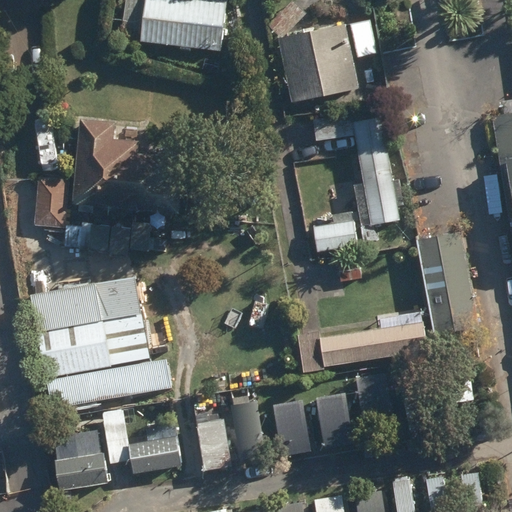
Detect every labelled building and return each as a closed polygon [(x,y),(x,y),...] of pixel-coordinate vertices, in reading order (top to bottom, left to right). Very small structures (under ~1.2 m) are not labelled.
[(141,42),(221,51),(226,0),(125,0),(124,11),(118,10),(116,24),(122,25),(120,41),(136,43),(137,35),(141,35),(141,42)] [(269,25),(283,39),(306,15),(292,2),(269,25)] [(279,40),(291,103),(354,90),(341,27),(279,40)] [(511,100),(504,102),(506,114),(491,116),(511,242),(511,100)] [(354,185),(362,227),(400,220),(397,206),(406,205),(401,180),(393,181),(381,118),(353,123),(352,115),(312,121),(316,142),(356,135),(364,183),(354,185)] [(72,205),(179,214),(183,179),(168,177),(170,157),(137,155),(138,142),(114,140),(115,122),(80,119),(72,205)] [(35,225),(66,228),(69,181),(39,178),(35,225)] [(315,229),(319,252),(358,246),(353,212),(333,215),(335,226),(315,229)] [(422,237),(440,332),(485,324),(467,229),(430,235),(428,223),(421,224),(424,237),(422,237)] [(66,247),(86,248),(87,227),(67,227),(66,247)] [(51,240),(25,251),(40,285),(66,274),(51,240)] [(339,261),(340,281),(362,279),(361,259),(339,261)] [(41,333),(53,407),(171,389),(165,356),(149,360),(136,279),(30,296),(36,333),(41,333)] [(321,338),(326,366),(427,350),(422,313),(379,319),(381,329),(321,338)] [(299,336),(303,373),(323,371),(318,333),(299,336)] [(392,368),(361,373),(369,427),(400,422),(392,368)] [(484,371),(457,375),(461,401),(488,397),(484,371)] [(400,382),(410,433),(433,428),(423,378),(400,382)] [(331,389),(340,435),(356,431),(347,385),(331,389)] [(290,397),(298,438),(315,436),(307,393),(290,397)] [(233,399),(242,454),(265,450),(257,405),(250,407),(248,396),(233,399)] [(102,414),(110,464),(131,461),(124,413),(123,410),(102,414)] [(223,414),(199,418),(206,466),(229,463),(223,414)] [(130,445),(135,474),(181,467),(176,437),(130,445)] [(57,491),(59,505),(72,503),(70,489),(108,483),(103,454),(101,455),(98,438),(54,445),(57,462),(55,462),(60,491),(57,491)] [(462,469),(466,511),(469,511),(484,510),(478,467),(462,469)] [(454,511),(451,473),(430,475),(432,511),(454,511)] [(422,511),(418,477),(397,480),(401,511),(422,511)] [(390,511),(387,486),(362,489),(365,511),(390,511)] [(310,511),(308,496),(279,501),(280,511),(310,511)]
